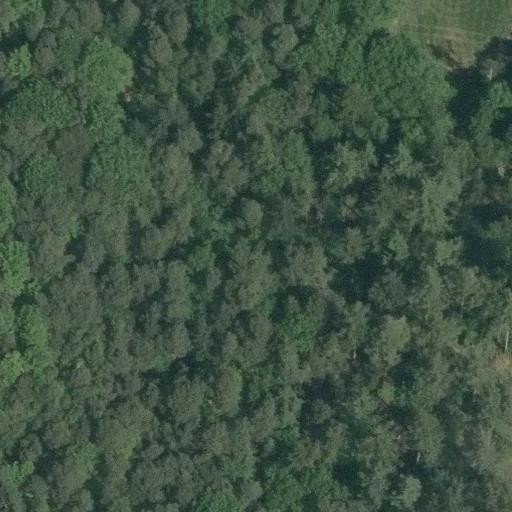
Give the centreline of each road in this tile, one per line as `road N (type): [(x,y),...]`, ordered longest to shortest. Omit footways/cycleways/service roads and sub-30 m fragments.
road 1 (track): [(287,511),(280,422),(292,220),(266,141),(221,66),(157,0)]
road 2 (track): [(511,80),(453,71),(412,271),(389,323),(339,388),(280,422)]
